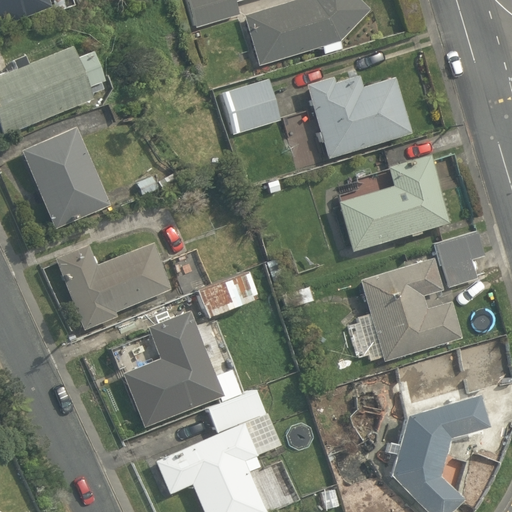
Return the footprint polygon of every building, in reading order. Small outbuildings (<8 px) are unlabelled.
[(0,0),(0,27),(52,7),(48,0),(0,0)] [(73,0),(51,0),(56,12),(75,5),(73,0)] [(245,0),(187,0),(196,28),(240,15),(236,3),(245,0)] [(294,0),(244,15),(258,67),(323,47),(324,54),(343,50),(340,41),(371,10),(360,0),(294,0)] [(15,70),(0,75),(0,124),(5,136),(94,99),(89,88),(105,82),(93,51),(78,58),(73,47),(30,64),(26,55),(12,61),(15,70)] [(333,77),(306,86),(320,132),(317,132),(321,143),(323,143),(328,159),(412,134),(395,78),(362,88),(357,70),(349,73),(350,78),(335,83),(333,77)] [(233,134),(281,121),(269,80),(221,93),(233,134)] [(76,128),(21,151),(55,229),(109,205),(76,128)] [(392,186),(336,202),(352,252),(448,224),(429,155),(387,168),(392,186)] [(142,197),(157,190),(152,177),(136,184),(142,197)] [(476,232),(434,244),(448,288),(478,278),(477,276),(485,274),(480,258),(484,256),(476,232)] [(116,312),(171,289),(152,243),(96,265),(89,245),(55,259),(83,330),(117,317),(116,312)] [(195,291),(210,285),(195,249),(170,260),(185,295),(195,291)] [(383,362),(462,338),(451,302),(427,309),(423,296),(442,290),(433,258),(359,280),(369,314),(356,318),(357,322),(347,324),(358,359),(367,356),(369,362),(382,358),(383,362)] [(246,271),(210,285),(195,291),(206,318),(251,300),(250,297),(256,295),(246,271)] [(223,397),(189,311),(147,327),(159,359),(123,373),(143,428),(223,397)] [(255,455),(279,445),(266,413),(264,413),(254,390),(207,409),(218,433),(155,460),(169,494),(191,485),(202,511),(266,511),(249,472),(260,467),(255,455)] [(390,476),(426,511),(451,511),(464,499),(441,477),(451,440),(488,428),(479,394),(406,414),(398,445),(388,442),(385,452),(396,454),(390,476)]
